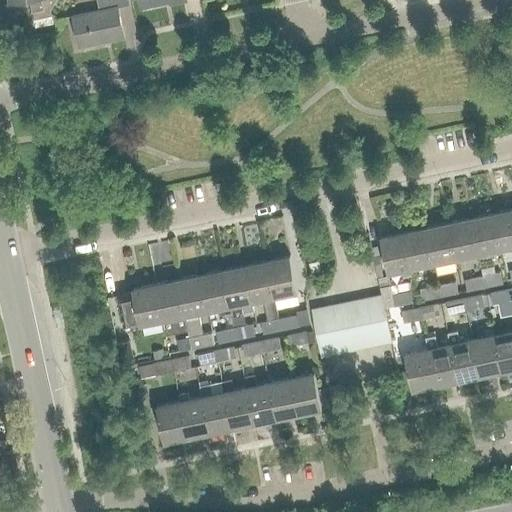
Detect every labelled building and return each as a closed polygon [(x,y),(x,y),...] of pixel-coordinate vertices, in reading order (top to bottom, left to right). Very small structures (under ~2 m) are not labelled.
[(7,0),(9,4),(30,0),(34,20),(52,16),(50,10),(56,1),(56,0),(7,0)] [(78,48),(123,39),(117,9),(129,6),(127,0),(95,0),(98,12),(71,17),(78,48)] [(511,248),(511,209),(492,214),(500,251),(511,248)] [(500,251),(492,214),(470,218),(477,255),(500,251)] [(447,223),(455,260),(477,255),(470,218),(447,223)] [(455,260),(447,223),(424,228),(432,265),(455,260)] [(432,265),(424,228),(402,232),(409,269),(432,265)] [(411,276),(409,269),(402,232),(379,237),(387,274),(402,271),(403,278),(411,276)] [(290,256),(268,260),(275,297),(298,292),(290,256)] [(275,297),(268,260),(245,265),(253,302),(264,299),(268,320),(261,322),(263,334),(282,330),(279,318),(275,297)] [(318,261),(308,263),(310,273),(320,271),(318,261)] [(253,311),(251,302),(253,302),(245,265),(223,270),(230,307),(240,304),(242,314),(253,311)] [(208,311),(230,307),(223,270),(200,274),(208,311)] [(499,273),(482,277),(484,287),(502,284),(499,273)] [(188,330),(189,336),(192,348),(214,344),(212,332),(202,333),(198,313),(208,311),(200,274),(178,279),(185,316),(188,330)] [(484,287),(482,277),(464,281),(467,291),(484,287)] [(163,321),(166,335),(188,330),(185,316),(178,279),(155,284),(163,321)] [(458,293),(456,282),(436,286),(439,297),(458,293)] [(140,325),(163,321),(155,284),(132,289),(133,293),(117,296),(124,328),(140,325)] [(381,295),(384,309),(394,307),(394,306),(392,295),(390,287),(390,286),(380,288),(381,295)] [(421,300),(439,297),(436,286),(419,289),(421,300)] [(492,306),(511,302),(509,290),(490,294),(492,306)] [(411,302),(410,292),(392,295),(394,306),(411,302)] [(370,297),(375,321),(386,318),(384,309),(381,295),(370,297)] [(481,296),(464,299),(466,311),(483,308),(481,296)] [(375,321),(370,297),(358,299),(363,323),(375,321)] [(351,325),(363,323),(358,299),(346,302),(351,325)] [(448,314),(466,311),(464,299),(446,302),(448,314)] [(346,302),(335,304),(340,328),(351,325),(346,302)] [(328,330),(340,328),(335,304),(323,307),(328,330)] [(437,304),(419,308),(421,320),(440,316),(437,304)] [(316,333),(328,330),(323,307),(311,309),(314,323),(316,333)] [(402,323),(421,320),(419,308),(400,312),(402,323)] [(282,330),(299,326),(296,314),(279,318),(282,330)] [(391,342),(386,318),(375,321),(380,344),(391,342)] [(368,347),(380,344),(375,321),(363,323),(368,347)] [(252,323),(234,327),(237,339),(254,335),(252,323)] [(356,349),(368,347),(363,323),(351,325),(356,349)] [(495,335),(494,335),(502,372),(511,369),(511,331),(504,333),(502,323),(493,325),(495,335)] [(345,351),(356,349),(351,325),(340,328),(345,351)] [(234,327),(216,331),(219,343),(237,339),(234,327)] [(340,328),(328,330),(333,354),(345,351),(340,328)] [(479,329),(469,331),(471,340),(472,340),(479,376),(502,372),(494,335),(481,338),(479,329)] [(321,356),(333,354),(328,330),(316,333),(321,356)] [(315,342),(313,331),(305,333),(307,344),(315,342)] [(449,344),(457,381),(479,376),(472,340),(471,340),(459,342),(457,331),(447,333),(449,344)] [(290,347),(307,344),(305,333),(288,336),(290,347)] [(169,353),(192,348),(189,336),(172,340),(167,341),(169,353)] [(427,349),(434,385),(457,381),(449,344),(437,347),(435,336),(425,338),(427,349)] [(280,349),(278,339),(260,342),(263,353),(280,349)] [(243,346),(245,357),(263,353),(260,342),(243,346)] [(235,358),(233,348),(215,352),(217,362),(235,358)] [(412,390),(434,385),(427,349),(404,354),(412,390)] [(217,362),(215,352),(198,355),(200,366),(217,362)] [(189,356),(170,360),(172,371),(191,367),(189,356)] [(134,364),(132,357),(121,360),(122,367),(134,364)] [(141,378),(172,371),(170,360),(138,367),(141,378)] [(321,409),(314,372),(291,377),(299,414),(321,409)] [(244,376),(246,386),(254,423),(276,418),(269,382),(257,384),(255,374),(244,376)] [(269,382),(276,418),(299,414),(291,377),(269,382)] [(254,423),(246,386),(233,389),(231,379),(221,381),(231,428),(254,423)] [(199,386),(201,396),(209,432),(231,428),(221,381),(199,386)] [(132,385),(137,409),(149,406),(144,383),(132,385)] [(331,390),(330,387),(319,389),(323,408),(334,406),(331,390)] [(334,406),(344,404),(342,395),(341,388),(331,390),(334,406)] [(178,394),(179,400),(178,401),(186,437),(209,432),(201,396),(190,398),(188,392),(178,394)] [(156,405),(163,442),(186,437),(178,401),(156,405)]
